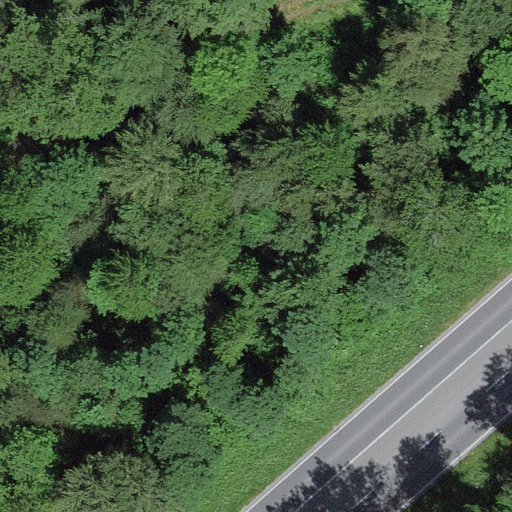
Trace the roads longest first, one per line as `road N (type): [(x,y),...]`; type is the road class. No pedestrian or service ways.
road 1 (track): [(388,0),(251,40),(0,177)]
road 2 (primary): [(511,345),(324,511)]
